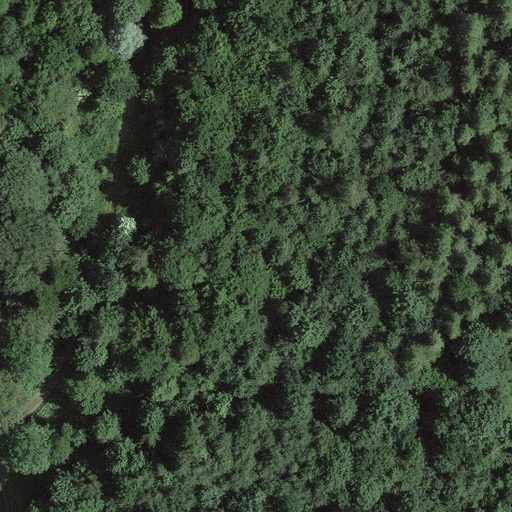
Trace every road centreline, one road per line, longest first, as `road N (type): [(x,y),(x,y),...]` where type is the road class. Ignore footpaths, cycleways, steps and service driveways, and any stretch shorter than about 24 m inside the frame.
road 1 (track): [(149,0),(62,364),(5,435),(10,511)]
road 2 (track): [(19,417),(274,384),(444,387),(511,379)]
